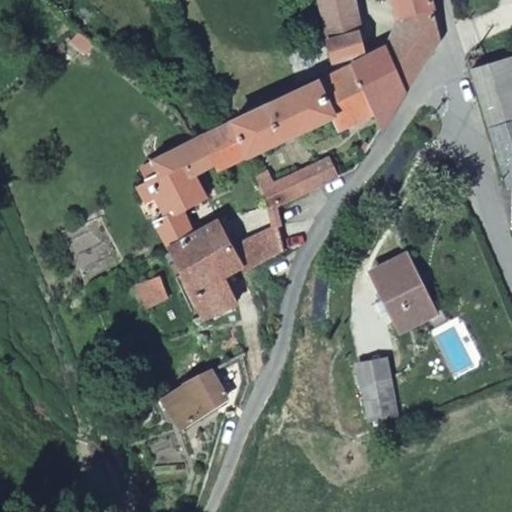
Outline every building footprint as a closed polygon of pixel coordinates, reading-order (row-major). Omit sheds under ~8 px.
[(362,0),(320,0),(327,33),(354,24),(356,30),(363,49),(347,56),(351,64),(380,49),(365,14),(362,0)] [(431,0),(393,0),(399,17),(434,9),(431,0)] [(441,36),(434,9),(399,17),(386,47),(406,89),(441,36)] [(356,30),(328,41),(333,61),(347,56),(363,49),(356,30)] [(386,47),(380,49),(351,64),(374,115),(381,129),(406,89),(386,47)] [(490,134),(511,126),(511,59),(470,72),(470,73),(490,134)] [(351,64),(214,128),(222,145),(210,151),(216,164),(220,171),(248,157),(331,120),(337,132),(374,115),(351,64)] [(506,192),(511,190),(511,126),(490,134),(506,192)] [(214,128),(202,134),(139,163),(149,177),(136,184),(146,201),(156,196),(165,214),(155,220),(168,247),(195,233),(183,210),(205,196),(195,176),(216,164),(210,151),(222,145),(214,128)] [(271,209),(337,178),(328,158),(272,184),(267,174),(258,178),(271,209)] [(244,273),(283,251),(281,243),(277,231),(271,209),(226,232),(242,268),(244,273)] [(195,233),(168,247),(202,317),(237,301),(224,278),(242,268),(226,232),(220,219),(195,233)] [(277,231),(281,243),(293,239),(289,226),(277,231)] [(401,328),(429,315),(409,274),(413,272),(406,256),(372,273),(401,328)] [(160,276),(140,286),(151,307),(171,296),(160,276)] [(232,401),(214,369),(163,400),(181,431),(232,401)] [(401,417),(393,380),(364,386),(372,423),(401,417)]
